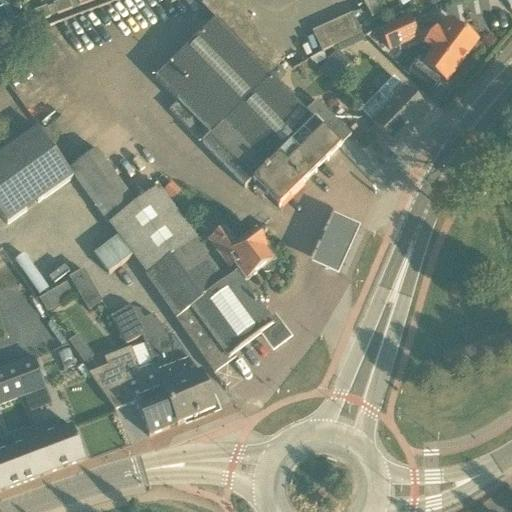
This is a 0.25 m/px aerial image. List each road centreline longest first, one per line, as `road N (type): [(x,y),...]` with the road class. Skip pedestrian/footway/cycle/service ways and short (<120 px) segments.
road 1 (primary): [(402,268),(444,174),(511,83)]
road 2 (primary): [(362,445),(400,305),(402,268)]
road 3 (primary): [(402,268),(376,302),(320,427)]
road 4 (unclassified): [(375,511),(454,490),(494,467)]
road 5 (residential): [(14,511),(135,471)]
